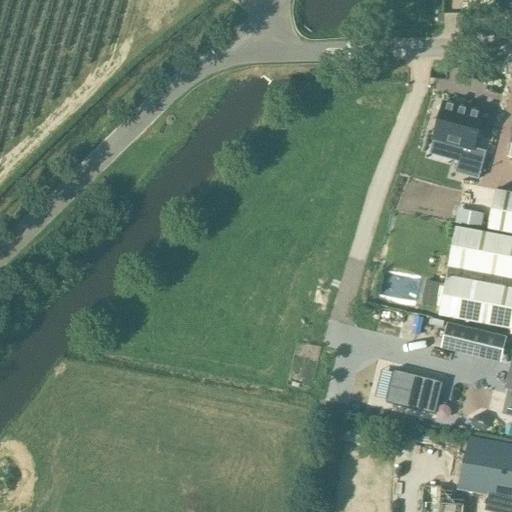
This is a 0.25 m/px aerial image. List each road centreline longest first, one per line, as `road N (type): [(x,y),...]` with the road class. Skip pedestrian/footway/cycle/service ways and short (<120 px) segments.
road 1 (tertiary): [(0,253),(168,90),(244,34)]
road 2 (tertiary): [(244,34),(293,48),(511,48)]
